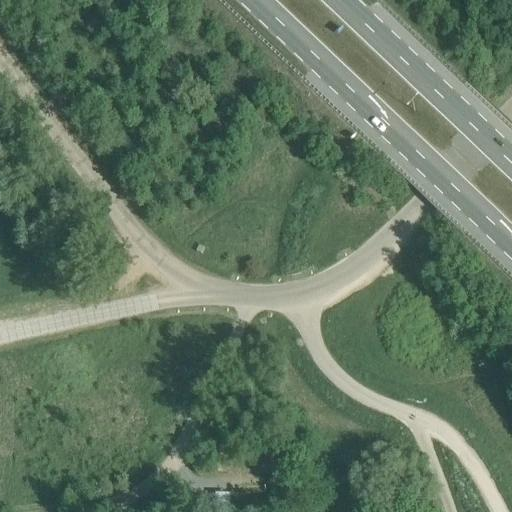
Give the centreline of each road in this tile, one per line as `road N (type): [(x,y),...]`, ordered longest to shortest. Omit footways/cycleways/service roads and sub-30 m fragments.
road 1 (unclassified): [(0,69),(154,261),(220,294),(298,293)]
road 2 (primary): [(255,0),(511,244)]
road 3 (unclassified): [(298,293),(360,262),(511,110)]
road 4 (primary): [(511,159),(340,0)]
road 5 (unclassified): [(298,293),(332,368),(377,404),(412,417)]
road 6 (unclassified): [(412,417),(464,458),(498,511)]
